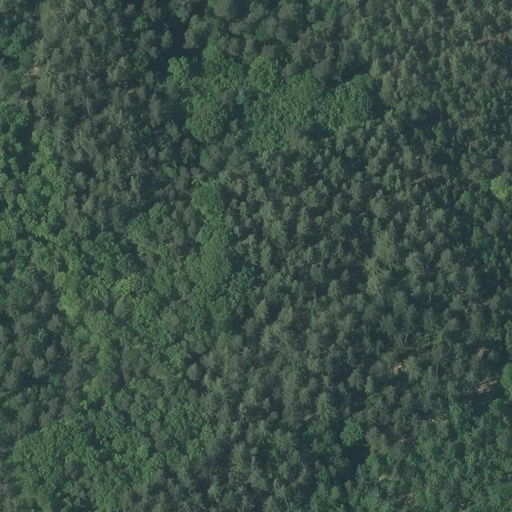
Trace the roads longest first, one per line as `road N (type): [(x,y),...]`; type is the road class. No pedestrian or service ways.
road 1 (track): [(511,493),(474,371),(486,333),(481,317),(326,0)]
road 2 (track): [(143,225),(511,68)]
road 3 (track): [(117,240),(244,511)]
road 4 (track): [(113,0),(143,225)]
road 5 (track): [(55,0),(34,29),(41,118),(0,126)]
road 6 (track): [(74,262),(41,118)]
